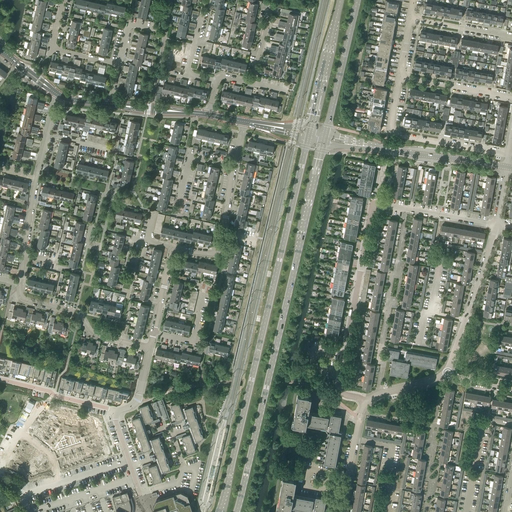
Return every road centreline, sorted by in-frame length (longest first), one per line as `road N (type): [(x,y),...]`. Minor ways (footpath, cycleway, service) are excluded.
road 1 (secondary): [(308,138),(219,511)]
road 2 (secondary): [(235,511),(323,142)]
road 3 (residential): [(495,224),(372,206),(342,370)]
road 4 (residential): [(509,153),(390,133),(400,76)]
road 5 (tertiary): [(507,167),(351,143)]
road 6 (residential): [(448,372),(495,224)]
road 7 (residential): [(149,347),(93,333),(78,314),(21,298),(20,284)]
road 8 (secondary): [(325,133),(357,0)]
road 9 (secondary): [(340,0),(310,130)]
road 10 (residential): [(174,247),(219,249),(234,166)]
